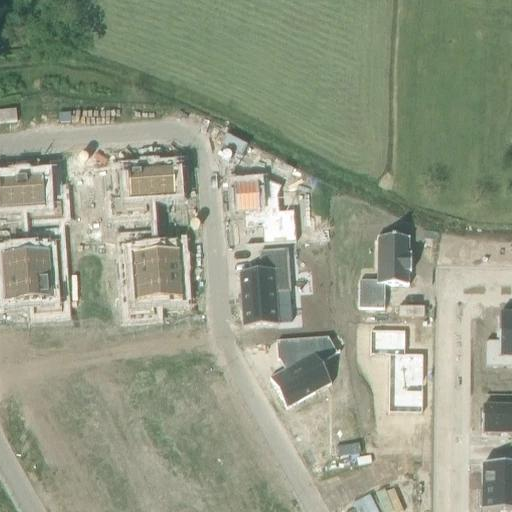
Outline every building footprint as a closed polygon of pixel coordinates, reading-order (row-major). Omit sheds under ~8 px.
[(119,200),(113,201),(114,215),(146,213),(145,200),(174,198),(172,171),(157,172),(157,169),(141,170),(141,173),(117,175),(119,200)] [(12,182),(0,183),(0,210),(28,208),(28,221),(61,219),(60,205),(53,205),(51,179),(28,181),(28,178),(12,179),(12,182)] [(255,187),(233,189),(235,218),(243,217),(244,234),(262,233),(263,247),(295,244),(293,213),(278,214),(277,199),(280,191),(258,181),(255,187)] [(328,231),(314,232),(314,243),(329,242),(328,231)] [(362,283),(362,311),(384,312),(384,287),(390,287),(390,288),(393,288),(393,287),(408,288),(408,286),(407,286),(407,273),(409,274),(410,274),(410,270),(409,270),(409,261),(410,261),(410,256),(409,256),(409,257),(408,257),(408,241),(409,241),(409,240),(394,240),(394,239),(391,239),(376,239),(376,241),(377,241),(376,283),(362,283)] [(2,262),(0,261),(0,271),(0,278),(3,277),(3,281),(58,277),(55,240),(30,241),(31,254),(2,256),(2,262)] [(148,242),(122,244),(125,281),(180,277),(179,274),(182,274),(181,258),(178,258),(178,253),(149,255),(148,242)] [(260,273),(239,274),(243,330),(277,327),(275,295),(289,294),(286,252),(259,254),(260,273)] [(58,277),(3,281),(5,305),(34,303),(35,315),(61,314),(58,277)] [(180,277),(125,281),(127,318),(153,316),(152,304),(181,301),(180,277)] [(84,313),(35,316),(36,326),(85,323),(84,313)] [(485,343),(484,369),(511,369),(511,313),(503,314),(503,317),(498,317),(497,343),(485,343)] [(362,325),(341,325),(345,342),(362,343),(362,325)] [(35,346),(8,351),(9,353),(14,374),(56,366),(51,344),(52,344),(52,343),(61,341),(58,327),(32,333),(35,346)] [(369,333),(368,358),(388,359),(387,416),(385,416),(385,417),(423,417),(423,416),(422,416),(422,411),(422,361),(422,358),(424,358),(424,357),(404,357),(405,333),(369,333)] [(293,367),(269,380),(286,411),(330,386),(319,365),(335,356),(327,340),(275,343),(277,362),(290,361),(293,367)] [(152,346),(128,359),(135,371),(144,366),(155,387),(193,366),(181,345),(158,357),(152,346)] [(56,366),(14,374),(18,396),(17,396),(18,398),(44,392),(47,409),(72,399),(70,386),(61,388),(61,387),(60,387),(56,366)] [(193,366),(155,387),(167,409),(159,413),(166,426),(189,413),(182,401),(205,388),(193,366)] [(55,423),(30,437),(31,438),(32,438),(43,457),(80,436),(69,417),(70,417),(69,416),(79,410),(72,399),(47,409),(55,423)] [(481,409),(481,436),(510,437),(510,450),(511,449),(511,406),(496,407),(496,409),(481,409)] [(197,428),(174,441),(181,453),(189,449),(201,470),(239,449),(227,427),(204,440),(197,428)] [(80,436),(43,457),(53,477),(54,479),(77,465),(84,477),(107,464),(100,452),(92,456),(91,455),(91,456),(80,436)] [(239,449),(201,470),(213,491),(205,496),(212,508),(235,495),(228,484),(251,471),(239,449)] [(482,466),(481,490),(511,490),(511,453),(508,454),(508,466),(482,466)] [(96,500),(74,511),(122,511),(112,493),(112,492),(120,487),(113,475),(90,488),(96,500)] [(478,493),(478,509),(481,509),(480,511),(511,511),(511,490),(481,490),(481,493),(478,493)]
